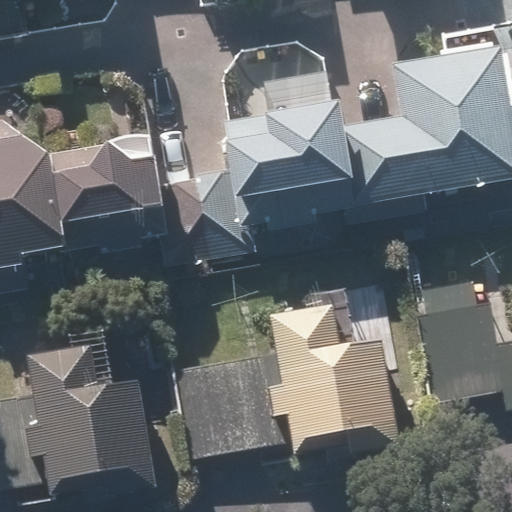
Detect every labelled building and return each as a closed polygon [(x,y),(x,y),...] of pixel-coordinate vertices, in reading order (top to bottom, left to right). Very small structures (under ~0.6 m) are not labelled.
[(0,0),(0,8),(50,0),(0,0)] [(330,113),(230,131),(249,238),(511,190),(511,125),(499,55),(398,74),(407,123),(334,136),(330,113)] [(24,274),(172,255),(158,145),(48,159),(45,135),(0,140),(0,302),(27,299),(24,274)] [(502,398),(504,423),(511,422),(511,342),(496,344),(491,282),(423,288),(430,379),(451,377),(453,402),(502,398)] [(271,360),(177,372),(190,465),(290,451),(293,471),(397,456),(382,344),(337,351),(332,314),(266,323),(271,360)] [(0,409),(0,495),(48,490),(50,501),(153,489),(141,389),(100,394),(96,353),(21,361),(26,406),(0,409)]
